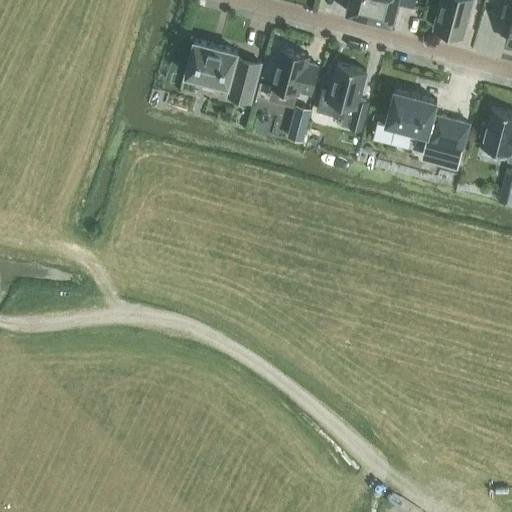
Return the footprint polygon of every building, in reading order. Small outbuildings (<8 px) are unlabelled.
[(368,16),(372,0),(347,0),(345,10),(368,16)] [(372,0),(368,16),(392,23),(397,0),(372,0)] [(463,35),(471,0),(440,0),(433,27),(463,35)] [(511,41),(511,5),(503,4),(500,18),(511,21),(506,40),(511,41)] [(210,43),(194,39),(185,73),(230,85),(227,94),(250,100),(260,62),(235,55),(237,50),(220,46),(221,45),(219,44),(219,45),(212,44),(212,43),(210,42),(210,43)] [(310,96),(318,65),(306,62),(308,54),(281,46),(269,89),(296,96),(297,92),(310,96)] [(360,129),(367,100),(359,97),(366,69),(337,61),(327,99),(346,103),(340,123),(350,126),(360,129)] [(436,116),(432,115),(436,100),(393,88),(384,122),(427,134),(428,129),(432,130),(429,140),(461,149),(468,123),(436,114),(436,116)] [(511,111),(490,106),(486,122),(482,121),(479,135),(482,136),(480,144),(509,151),(507,159),(511,160),(511,111)] [(511,187),(511,166),(506,165),(500,184),(511,187)]
